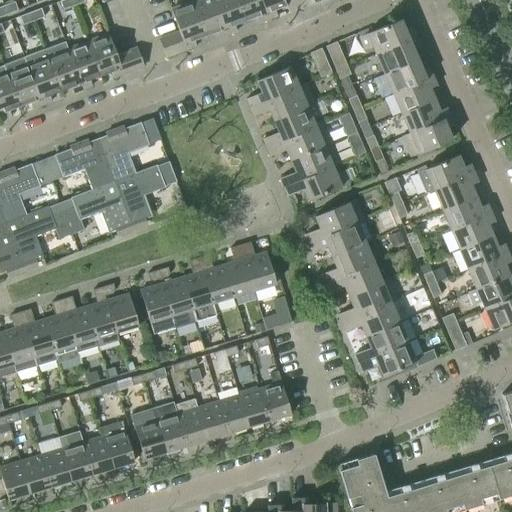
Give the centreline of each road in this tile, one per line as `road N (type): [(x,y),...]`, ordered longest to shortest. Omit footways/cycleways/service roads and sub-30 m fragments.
road 1 (residential): [(0,152),(401,0)]
road 2 (residential): [(130,511),(324,451),(511,369)]
road 3 (residential): [(511,217),(420,0)]
road 4 (unknown): [(175,213),(0,282)]
road 5 (unknown): [(324,451),(286,329)]
